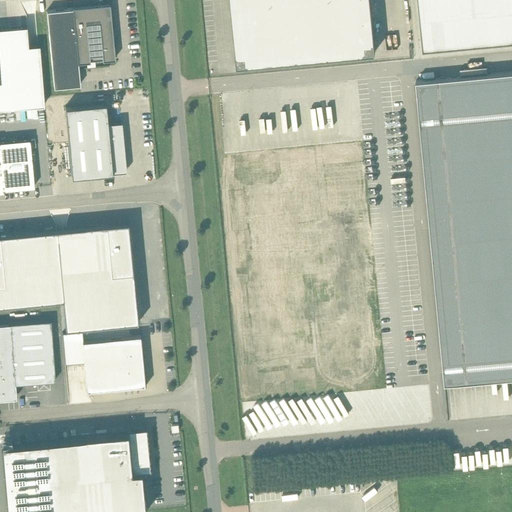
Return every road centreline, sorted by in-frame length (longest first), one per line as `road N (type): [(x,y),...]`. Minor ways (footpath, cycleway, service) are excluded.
road 1 (unknown): [(441,431),(407,68)]
road 2 (unknown): [(216,0),(221,60),(249,71),(379,54),(387,39),(386,0)]
road 3 (unclassified): [(204,399),(185,189)]
road 4 (unclassified): [(2,419),(204,399)]
road 5 (unclassified): [(185,189),(166,0)]
road 6 (unclassified): [(0,208),(185,189)]
